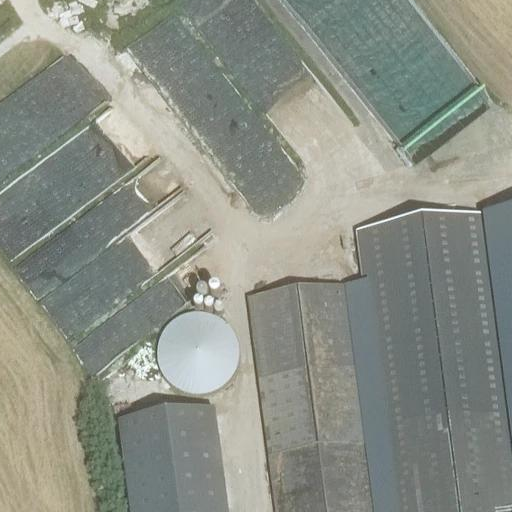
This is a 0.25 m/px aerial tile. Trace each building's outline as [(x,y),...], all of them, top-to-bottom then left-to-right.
[(460,75),(481,107),(490,101),(469,69),(460,75)] [(511,216),(484,220),(511,436),(511,216)] [(360,234),(395,511),(511,511),(511,436),(484,220),(484,218),(360,234)] [(374,511),(356,367),(346,288),(247,301),(274,511),(374,511)] [(202,316),(198,316),(193,316),(189,317),(184,318),(180,320),(176,322),(172,325),(169,328),(166,331),(163,335),(161,339),(159,343),(158,348),(157,352),(157,357),(157,362),(158,366),(159,371),(161,375),(163,379),(165,383),(169,386),(172,389),(176,392),(180,394),(184,396),(189,397),(193,398),(198,398),(202,398),(207,397),(211,396),(216,394),(220,392),(223,389),(227,386),(230,383),(233,379),(235,375),(237,371),(238,366),(239,362),(239,357),(239,352),(238,348),(237,343),(235,339),(233,335),(230,331),(227,328),(223,325),(220,322),(216,320),(211,318),(207,317),(202,316)] [(226,511),(224,493),(129,505),(130,511),(226,511)]
